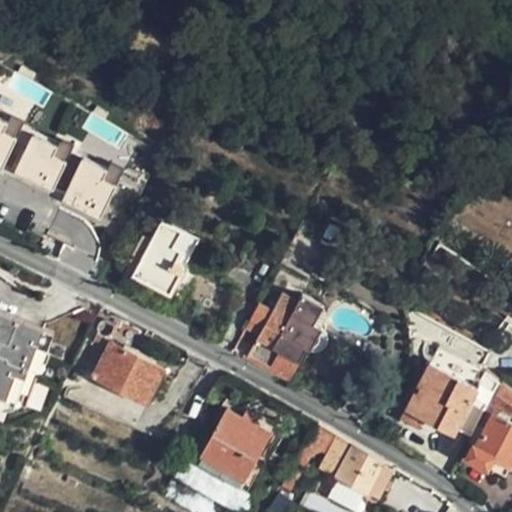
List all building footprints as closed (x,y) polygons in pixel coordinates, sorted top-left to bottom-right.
[(22,121),(8,115),(4,126),(0,133),(0,135),(13,141),(22,121)] [(0,133),(4,126),(0,123),(0,170),(13,141),(0,135),(0,133)] [(56,142),(32,131),(14,171),(51,187),(65,159),(51,153),(56,142)] [(74,139),(61,132),(56,142),(51,153),(65,159),(74,139)] [(104,167),(81,156),(61,198),(98,215),(113,183),(100,176),(104,167)] [(122,162),(109,156),(104,167),(100,176),(113,183),(122,162)] [(169,293),(199,235),(162,217),(134,273),(169,293)] [(258,301),(246,325),(260,332),(249,353),(290,375),(307,345),(294,338),(305,318),(292,311),(298,300),(283,291),(272,310),(258,301)] [(0,392),(24,401),(49,325),(0,308),(0,392)] [(146,401),(163,366),(114,342),(96,377),(146,401)] [(428,360),(475,385),(482,369),(464,360),(435,346),(428,360)] [(468,399),(475,385),(428,360),(405,406),(421,414),(452,429),(468,399)] [(77,369),(69,383),(74,385),(82,382),(86,373),(77,369)] [(468,399),(483,407),(488,397),(496,381),(482,369),(475,385),(468,399)] [(511,393),(496,381),(488,397),(505,412),(511,403),(511,393)] [(244,475),(269,429),(224,405),(199,451),(244,475)] [(421,414),(405,406),(399,418),(415,426),(421,414)] [(483,407),(467,440),(472,443),(476,445),(493,412),(483,407)] [(511,452),(511,422),(493,412),(476,445),(472,443),(465,455),(483,464),(489,454),(507,462),(511,452)] [(332,443),(330,445),(320,467),(369,492),(385,461),(337,433),(332,443)] [(298,478),(311,455),(304,452),(292,475),(298,478)] [(489,454),(483,464),(502,472),(507,462),(489,454)] [(384,505),(398,511),(442,511),(450,495),(399,472),(384,505)]
